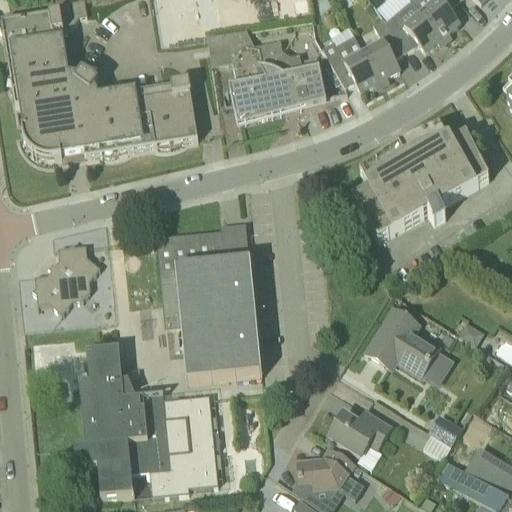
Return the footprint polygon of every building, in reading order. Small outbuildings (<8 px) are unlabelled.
[(418,0),(411,7),(443,45),(460,30),(449,17),(459,8),(451,0),(418,0)] [(451,0),(459,8),(468,0),(469,0),(481,10),(490,0),(451,0)] [(68,83),(67,83),(60,38),(70,36),(79,24),(87,23),(85,7),(58,11),(59,19),(49,21),(49,22),(8,28),(10,40),(5,42),(4,42),(15,115),(22,114),(26,136),(22,137),(23,144),(24,146),(25,149),(26,151),(27,154),(28,156),(30,158),(33,161),(36,163),(37,163),(39,165),(42,166),(44,166),(47,167),(49,167),(52,167),(55,167),(62,165),(61,162),(84,159),(85,165),(198,147),(190,99),(191,99),(189,88),(171,91),(171,94),(99,106),(99,105),(98,105),(95,96),(99,90),(97,88),(95,86),(93,85),(91,83),(87,80),(82,78),(82,79),(78,84),(68,83)] [(426,59),(443,45),(411,7),(385,29),(405,59),(419,51),(426,59)] [(405,59),(385,29),(382,25),(373,30),(383,48),(364,59),(381,88),(400,77),(394,66),(405,59)] [(233,69),(237,92),(229,93),(237,133),(326,108),(319,74),(318,75),(303,78),(300,62),(290,64),(283,59),(280,49),(252,54),(244,40),(247,39),(247,38),(207,44),(212,75),(213,75),(213,73),(233,69)] [(345,95),(355,89),(361,99),(381,88),(364,59),(354,42),(336,53),(334,49),(323,55),(345,95)] [(419,143),(411,148),(396,155),(386,162),(375,169),(360,181),(362,184),(371,200),(357,208),(355,205),(352,206),(379,248),(428,220),(434,231),(445,225),(439,214),(489,186),(466,142),(464,143),(466,146),(451,155),(443,139),(441,136),(419,143)] [(182,334),(187,390),(262,382),(262,381),(261,381),(250,270),(251,269),(251,268),(249,269),(246,236),(156,245),(165,335),(182,334)] [(69,255),(59,256),(59,268),(47,283),(35,285),(36,295),(33,299),(37,302),(37,312),(49,311),(62,322),(73,309),(84,308),(91,299),(90,289),(101,276),(87,265),(87,253),(76,254),(72,251),(69,255)] [(413,340),(418,333),(393,318),(367,360),(391,376),(396,369),(420,384),(438,356),(413,340)] [(131,481),(149,479),(149,478),(171,476),(167,444),(163,445),(159,404),(164,403),(163,402),(133,405),(133,398),(133,397),(128,387),(122,387),(119,355),(86,359),(86,360),(87,360),(90,389),(79,391),(79,392),(80,392),(86,453),(74,454),(76,476),(99,474),(102,504),(100,504),(100,505),(133,502),(131,481)] [(164,408),(164,403),(159,404),(163,445),(167,444),(171,476),(149,478),(149,479),(152,505),(189,501),(189,496),(218,493),(215,456),(219,456),(218,440),(213,440),(209,404),(164,408)] [(344,419),(329,444),(361,464),(368,452),(377,457),(392,433),(366,418),(359,429),(344,419)] [(428,439),(451,453),(462,435),(439,421),(428,439)] [(465,479),(509,505),(511,507),(511,474),(480,455),(465,479)] [(325,469),(298,471),(299,489),(313,488),(314,498),(338,496),(355,471),(332,457),(325,469)] [(511,511),(511,507),(509,505),(465,479),(448,468),(419,511),(511,511)]
